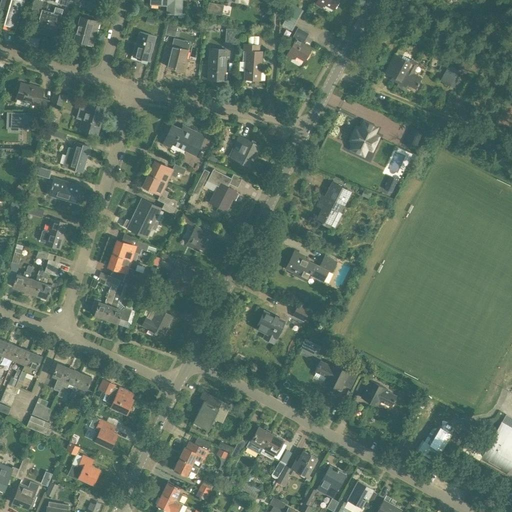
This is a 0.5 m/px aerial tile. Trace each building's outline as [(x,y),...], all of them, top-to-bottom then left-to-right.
[(15,31),(24,0),(22,0),(0,0),(0,2),(0,7),(7,9),(2,27),(15,31)] [(151,0),(151,3),(168,4),(168,13),(171,13),(171,12),(182,13),(182,8),(181,8),(181,0),(151,0)] [(209,2),(207,13),(214,15),(216,4),(209,2)] [(291,30),(303,10),(292,4),(286,13),(288,14),(282,25),(291,30)] [(40,7),(33,5),(31,11),(39,13),(40,7)] [(42,10),(37,29),(55,34),(57,28),(61,29),(63,24),(58,22),(60,17),(61,17),(63,10),(55,7),(54,13),(42,10)] [(80,16),(74,39),(86,43),(93,44),(99,21),(81,16),(80,16)] [(168,23),(165,34),(174,37),(177,26),(168,23)] [(305,38),(308,33),(298,27),(292,38),(295,39),(286,54),(293,57),(295,54),(304,59),(311,47),(301,41),(303,37),(305,38)] [(236,44),(237,29),(226,28),(225,43),(236,44)] [(149,60),(156,36),(140,31),(133,56),(149,60)] [(261,71),(262,51),(259,50),(260,44),(244,43),(244,50),(247,50),(245,79),(257,80),(258,71),(261,71)] [(183,69),(188,49),(173,45),(167,65),(183,69)] [(224,80),(226,49),(210,48),(208,79),(224,80)] [(401,57),(394,54),(385,72),(400,80),(397,85),(404,90),(408,84),(415,88),(420,78),(411,73),(416,63),(402,56),(401,57)] [(466,74),(471,65),(463,60),(458,69),(448,65),(440,80),(451,86),(451,85),(459,89),(463,81),(464,81),(467,75),(466,74)] [(34,87),(21,83),(17,98),(36,104),(34,111),(47,111),(50,100),(41,97),(44,89),(35,86),(34,87)] [(60,106),(64,95),(55,92),(51,103),(60,106)] [(455,98),(450,106),(453,108),(458,100),(455,98)] [(105,107),(88,101),(87,103),(82,102),(77,118),(83,119),(80,129),(97,134),(105,107)] [(8,112),(7,124),(25,125),(25,128),(35,128),(38,114),(22,113),(8,112)] [(362,146),(371,150),(378,137),(373,134),(377,127),(363,121),(360,128),(356,126),(350,140),(353,141),(352,145),(353,146),(351,149),(359,153),(362,146)] [(181,129),(172,124),(163,143),(171,147),(172,143),(195,154),(204,136),(183,125),(181,129)] [(65,139),(67,134),(45,127),(43,133),(65,139)] [(415,150),(422,132),(412,128),(405,145),(415,150)] [(248,165),(259,145),(239,135),(228,155),(248,165)] [(73,148),(68,147),(63,166),(82,172),(90,146),(75,142),(73,148)] [(394,149),(392,168),(408,170),(410,151),(394,149)] [(173,169),(155,160),(148,173),(167,182),(170,174),(176,177),(178,172),(183,174),(185,169),(175,164),(173,169)] [(49,179),(52,170),(36,166),(33,174),(49,179)] [(226,210),(235,191),(223,185),(228,176),(213,168),(207,180),(211,182),(218,186),(210,201),(226,210)] [(197,195),(209,172),(204,169),(192,192),(197,195)] [(168,204),(171,199),(166,197),(168,192),(163,189),(167,182),(148,173),(143,186),(161,194),(158,199),(168,204)] [(77,200),(82,186),(54,178),(50,192),(77,200)] [(391,191),(395,182),(388,179),(384,188),(391,191)] [(316,219),(329,226),(329,225),(334,227),(342,213),(339,212),(350,191),(332,182),(325,194),(323,193),(318,202),(323,205),(316,219)] [(368,199),(372,192),(365,188),(361,195),(368,199)] [(159,223),(154,221),(161,207),(142,198),(131,221),(126,218),(123,225),(147,236),(151,228),(155,230),(159,223)] [(193,213),(195,209),(194,206),(190,204),(188,205),(186,209),(187,212),(191,213),(193,213)] [(41,217),(43,211),(26,205),(24,212),(41,217)] [(193,226),(196,219),(184,213),(181,220),(193,226)] [(60,247),(67,222),(53,218),(49,230),(45,229),(43,230),(41,238),(42,240),(46,241),(46,243),(60,247)] [(207,246),(213,235),(196,226),(186,244),(201,251),(204,244),(207,246)] [(136,246),(117,239),(113,253),(132,259),(135,251),(140,253),(142,248),(147,250),(148,246),(149,245),(138,241),(136,246)] [(19,264),(22,248),(15,247),(11,262),(19,264)] [(46,259),(48,253),(38,250),(36,256),(46,259)] [(293,274),(306,280),(309,274),(322,280),(327,270),(330,272),(336,262),(324,256),(319,266),(298,256),(299,253),(294,250),(290,259),(287,257),(283,264),(286,266),(285,268),(294,272),(293,274)] [(139,288),(142,279),(137,278),(138,276),(133,274),(134,269),(129,267),(132,259),(113,253),(108,266),(127,272),(124,280),(139,288)] [(176,259),(163,253),(161,259),(176,266),(167,284),(185,292),(194,274),(184,269),(187,263),(177,258),(176,259)] [(48,297),(52,285),(46,283),(48,278),(46,278),(50,266),(58,269),(60,263),(49,258),(45,271),(44,270),(42,277),(36,294),(48,297)] [(29,277),(32,267),(28,265),(26,271),(24,271),(23,275),(18,273),(13,286),(25,290),(29,277)] [(36,294),(42,277),(44,270),(40,269),(36,280),(29,277),(25,290),(36,294)] [(107,318),(115,294),(121,280),(109,275),(107,280),(113,283),(105,303),(100,301),(95,314),(107,318)] [(123,309),(117,307),(126,282),(121,280),(115,294),(107,318),(118,322),(120,318),(128,320),(132,310),(126,307),(123,309)] [(150,287),(156,290),(159,284),(153,281),(150,287)] [(159,308),(157,308),(161,300),(147,292),(143,300),(153,305),(147,316),(142,325),(149,328),(148,328),(162,335),(173,315),(159,308)] [(304,321),(309,310),(297,305),(292,316),(304,321)] [(276,337),(284,321),(263,311),(256,327),(266,332),(263,338),(273,342),(275,337),(276,337)] [(25,364),(30,351),(7,342),(2,354),(0,359),(0,371),(4,361),(6,362),(8,357),(25,364)] [(34,374),(41,356),(30,351),(25,364),(23,368),(19,378),(16,387),(7,383),(4,390),(16,395),(19,388),(20,388),(26,371),(34,374)] [(331,366),(320,360),(315,371),(326,376),(324,381),(340,389),(342,384),(350,387),(357,373),(349,369),(348,371),(332,364),(331,366)] [(361,371),(365,363),(359,360),(355,368),(361,371)] [(59,391),(69,367),(57,363),(52,375),(58,377),(53,388),(59,391)] [(19,378),(23,368),(18,367),(14,377),(19,378)] [(75,384),(80,372),(69,367),(59,391),(57,395),(61,397),(66,387),(67,388),(70,382),(75,384)] [(86,389),(91,377),(80,372),(75,384),(70,395),(75,397),(77,392),(78,392),(81,387),(86,389)] [(390,406),(395,395),(384,390),(385,387),(370,380),(371,377),(363,374),(356,388),(363,391),(361,397),(377,404),(379,400),(390,406)] [(103,379),(98,389),(102,391),(99,398),(106,401),(105,402),(111,405),(110,407),(126,413),(132,399),(130,398),(133,393),(119,387),(118,389),(115,387),(116,385),(103,379)] [(11,405),(16,395),(4,390),(0,401),(11,405)] [(222,421),(230,404),(225,402),(202,391),(199,398),(203,400),(194,421),(208,428),(213,416),(222,421)] [(47,420),(52,409),(36,402),(31,414),(47,420)] [(0,410),(8,414),(10,407),(0,403),(0,410)] [(50,429),(48,428),(50,423),(30,415),(28,421),(50,429)] [(115,426),(94,416),(90,425),(95,428),(94,430),(98,433),(95,441),(110,448),(116,433),(111,431),(113,426),(115,426)] [(48,435),(50,429),(28,421),(26,427),(48,435)] [(488,434),(491,429),(480,422),(477,427),(488,434)] [(481,459),(480,458),(480,459),(506,474),(507,474),(506,473),(511,462),(511,428),(502,422),(481,459)] [(259,454),(260,452),(270,433),(258,427),(251,439),(250,439),(245,446),(259,454)] [(457,448),(463,437),(454,432),(447,442),(457,448)] [(275,453),(283,440),(270,433),(260,452),(273,459),(275,453)] [(240,452),(245,442),(239,439),(234,449),(240,452)] [(207,450),(190,441),(187,448),(184,447),(179,458),(198,468),(207,450)] [(76,455),(79,447),(69,442),(66,450),(76,455)] [(228,460),(231,454),(219,448),(216,454),(228,460)] [(312,468),(317,458),(303,450),(297,461),(295,460),(291,468),(285,465),(276,482),(284,486),(288,480),(286,479),(289,473),(293,475),(295,470),(307,476),(309,473),(312,468)] [(100,470),(91,465),(93,459),(82,454),(77,466),(72,464),(68,475),(77,479),(78,477),(93,484),(100,470)] [(21,479),(30,459),(24,456),(19,469),(15,477),(21,479)] [(195,474),(198,468),(179,458),(173,469),(188,477),(191,472),(195,474)] [(276,479),(286,464),(280,460),(271,474),(272,476),(276,479)] [(11,469),(0,463),(0,489),(2,491),(9,474),(15,477),(19,469),(12,466),(11,469)] [(336,469),(329,465),(316,488),(332,497),(345,473),(344,473),(338,470),(339,469),(337,468),(336,469)] [(231,476),(228,474),(226,478),(229,480),(228,483),(240,489),(244,481),(232,474),(231,476)] [(33,495),(37,486),(37,484),(30,481),(28,487),(20,483),(12,502),(27,509),(28,507),(31,509),(36,497),(33,495)] [(52,497),(58,485),(50,481),(45,494),(52,497)] [(260,489),(244,481),(240,489),(241,490),(242,489),(250,493),(248,498),(253,501),(260,489)] [(333,511),(341,511),(344,507),(351,511),(355,503),(360,506),(361,504),(368,508),(377,493),(372,490),(372,489),(357,481),(346,502),(340,499),(333,511)] [(178,501),(181,494),(177,492),(180,488),(167,482),(161,493),(178,501)] [(210,495),(212,490),(201,484),(198,489),(210,495)] [(302,511),(309,511),(313,507),(308,505),(316,490),(310,487),(298,510),(302,511)] [(89,493),(79,489),(78,492),(80,493),(78,499),(79,500),(76,506),(77,507),(76,508),(80,509),(81,508),(84,502),(87,503),(84,510),(87,511),(86,511),(85,511),(84,511),(95,511),(100,502),(94,500),(96,497),(89,494),(89,493)] [(207,501),(210,495),(198,489),(195,495),(207,501)] [(178,511),(183,503),(178,501),(161,493),(156,504),(168,510),(171,511),(176,511),(178,511)] [(393,504),(395,500),(392,498),(389,502),(384,498),(375,511),(398,511),(401,508),(393,504)] [(282,510),(285,504),(276,499),(273,506),(282,510)] [(68,511),(69,510),(68,510),(69,505),(49,502),(48,506),(47,506),(46,511),(68,511)]
